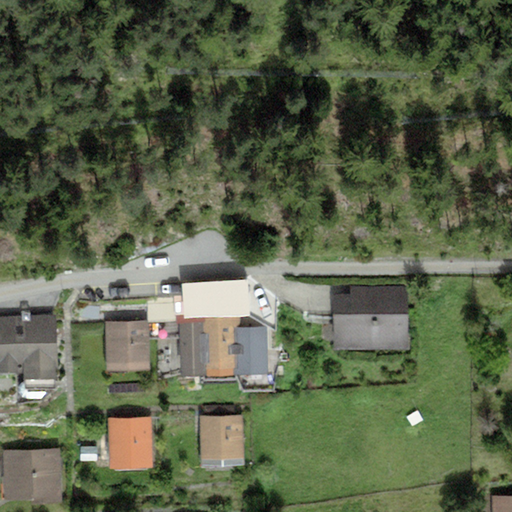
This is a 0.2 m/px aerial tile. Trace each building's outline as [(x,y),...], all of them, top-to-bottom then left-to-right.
[(411,297),(338,297),(338,353),(411,353),(411,297)] [(28,324),(0,325),(0,376),(29,375),(29,382),(63,380),(60,323),(28,324)] [(204,331),(183,331),(185,381),(209,380),(209,375),(222,374),(222,368),(244,367),(242,323),(204,325),(204,331)] [(154,329),(107,331),(109,374),(156,372),(154,329)] [(244,425),(202,427),(204,472),(246,470),(244,425)] [(112,426),(113,473),(156,472),(155,426),(112,426)] [(61,456),(6,459),(8,505),(63,502),(61,456)] [(511,511),(511,497),(492,499),(492,511),(511,511)]
